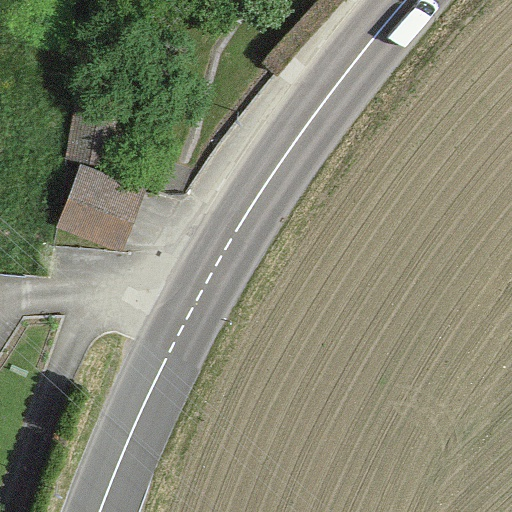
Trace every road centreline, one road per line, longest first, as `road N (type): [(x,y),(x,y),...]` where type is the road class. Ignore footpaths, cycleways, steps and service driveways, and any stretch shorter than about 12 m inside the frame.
road 1 (primary): [(415,0),(287,163),(226,259),(167,367),(107,511)]
road 2 (unknown): [(19,511),(101,295)]
road 3 (unknown): [(101,295),(226,259)]
